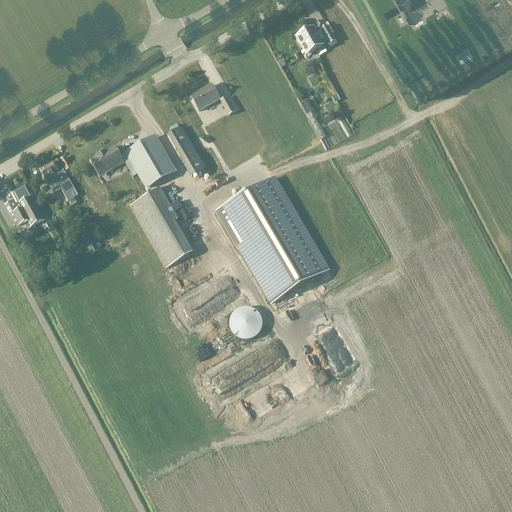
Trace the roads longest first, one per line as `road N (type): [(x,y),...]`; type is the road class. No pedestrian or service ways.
road 1 (unclassified): [(0,167),(180,64)]
road 2 (unclassified): [(164,35),(0,131)]
road 3 (unclassified): [(180,64),(290,0)]
